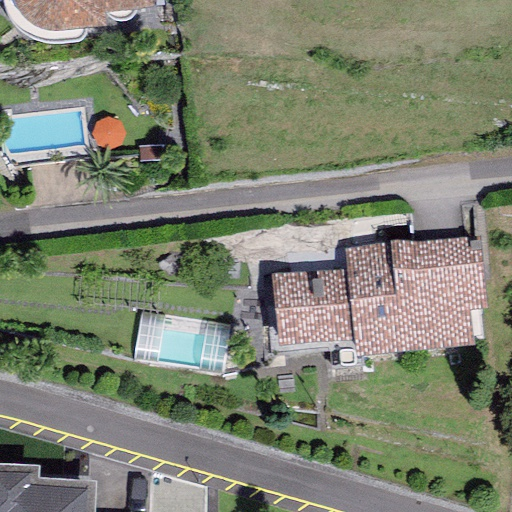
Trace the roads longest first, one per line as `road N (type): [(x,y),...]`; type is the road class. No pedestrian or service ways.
road 1 (unclassified): [(0,237),(511,172)]
road 2 (residential): [(365,508),(0,398)]
